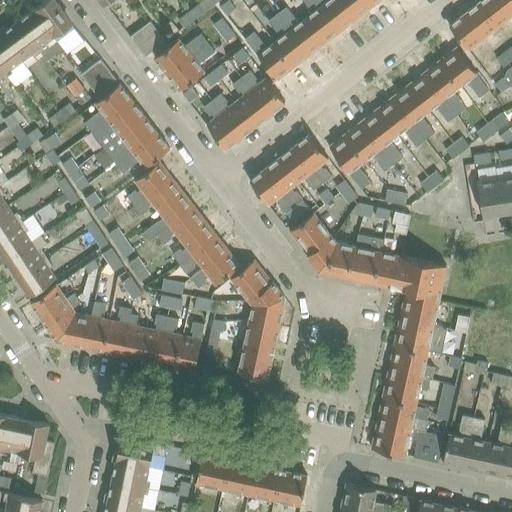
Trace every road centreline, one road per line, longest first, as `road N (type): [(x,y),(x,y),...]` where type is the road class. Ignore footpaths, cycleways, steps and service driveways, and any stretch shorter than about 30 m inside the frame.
road 1 (residential): [(330,457),(314,429),(42,374)]
road 2 (residential): [(225,179),(451,0)]
road 3 (residential): [(225,179),(79,0)]
road 4 (residential): [(367,307),(308,288),(225,179)]
road 5 (residential): [(511,496),(330,457)]
road 6 (residential): [(71,511),(84,441),(42,374)]
road 7 (unknown): [(308,288),(286,423)]
